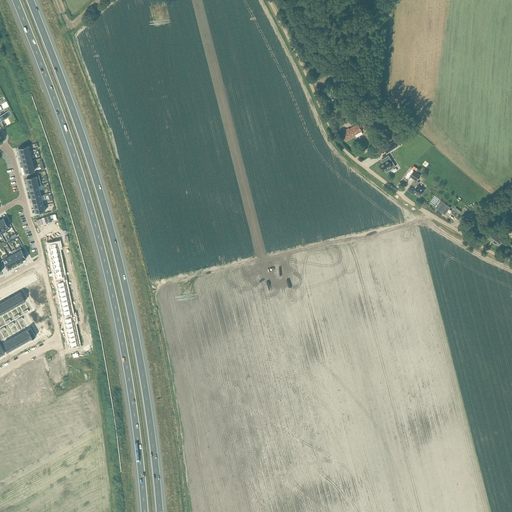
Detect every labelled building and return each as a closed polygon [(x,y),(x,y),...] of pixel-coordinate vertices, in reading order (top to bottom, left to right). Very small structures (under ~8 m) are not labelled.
[(343,109),(341,104),(334,107),(336,112),(343,109)] [(5,112),(0,115),(3,120),(8,117),(11,123),(15,121),(8,107),(4,109),(5,112)] [(337,114),(339,119),(339,120),(352,114),(350,108),(337,114)] [(341,133),(345,140),(345,141),(355,135),(355,134),(362,131),(358,124),(349,129),(349,128),(341,133)] [(369,140),(373,145),(379,140),(376,135),(369,140)] [(394,141),(383,148),(386,153),(395,147),(397,146),(394,141)] [(383,163),(380,165),(384,171),(385,170),(386,172),(396,166),(388,155),(382,159),(384,162),(383,163)] [(420,175),(413,171),(411,169),(407,174),(410,176),(415,180),(407,190),(413,194),(414,193),(420,197),(424,190),(417,185),(419,182),(416,181),(420,175)] [(40,180),(28,183),(29,188),(42,185),(40,180)] [(42,185),(29,188),(30,193),(40,190),(39,186),(42,185)] [(433,206),(438,199),(434,196),(429,204),(433,206)] [(440,200),(435,208),(445,215),(450,207),(440,200)] [(4,218),(0,219),(0,221),(6,232),(10,229),(4,218)] [(492,233),(491,234),(488,238),(498,246),(502,240),(492,233)] [(20,246),(16,249),(22,260),(26,258),(20,246)] [(16,249),(11,251),(13,254),(12,254),(17,263),(22,260),(16,249)] [(6,254),(2,257),(8,268),(13,265),(6,254)] [(7,254),(6,254),(13,265),(17,263),(12,254),(8,256),(7,254)] [(20,292),(16,294),(20,303),(25,300),(20,292)] [(16,294),(11,297),(16,305),(20,303),(16,294)] [(11,297),(7,299),(11,307),(16,305),(11,297)] [(7,299),(2,301),(7,310),(11,307),(7,299)] [(35,336),(30,327),(26,330),(31,338),(35,336)] [(26,330),(22,332),(27,341),(31,338),(26,330)] [(22,332),(17,334),(22,343),(27,341),(22,332)] [(17,334),(13,337),(18,346),(22,343),(17,334)] [(13,337),(8,339),(13,348),(18,346),(13,337)] [(8,339),(4,342),(9,351),(13,348),(8,339)] [(40,362),(36,365),(40,372),(44,370),(40,362)] [(36,365),(32,367),(36,374),(40,372),(36,365)] [(32,367),(28,369),(32,377),(36,374),(32,367)] [(28,369),(23,372),(28,379),(32,377),(28,369)] [(23,372),(19,374),(23,381),(28,379),(23,372)] [(19,374),(15,376),(19,384),(23,381),(19,374)] [(9,380),(5,382),(9,389),(13,387),(9,380)] [(5,382),(1,384),(5,392),(9,389),(5,382)] [(51,399),(47,401),(51,409),(55,407),(51,399)] [(47,401),(43,403),(47,411),(51,409),(47,401)] [(43,403),(38,406),(43,414),(47,411),(43,403)] [(38,406),(34,408),(39,416),(43,414),(38,406)] [(28,411),(23,414),(28,422),(33,419),(28,411)] [(23,414),(18,417),(23,425),(28,422),(23,414)] [(12,420),(7,423),(11,431),(16,428),(12,420)] [(7,423),(2,426),(6,434),(11,431),(7,423)] [(55,430),(50,433),(54,441),(59,438),(55,430)] [(50,433),(45,436),(49,444),(54,441),(50,433)] [(39,439),(34,442),(39,450),(44,447),(39,439)] [(34,442),(29,445),(34,453),(39,450),(34,442)] [(23,448),(18,451),(23,459),(28,456),(23,448)] [(18,451),(13,453),(18,462),(23,459),(18,451)] [(8,458),(3,460),(8,468),(13,466),(8,458)] [(51,464),(47,466),(52,474),(55,472),(51,464)] [(47,466),(43,468),(48,476),(52,474),(47,466)] [(43,468),(39,471),(44,479),(48,476),(43,468)] [(39,471),(35,473),(40,481),(44,479),(39,471)] [(35,473),(31,475),(36,483),(40,481),(35,473)] [(28,477),(24,479),(28,487),(32,485),(28,477)] [(24,479),(20,482),(25,489),(28,487),(24,479)] [(20,482),(16,484),(21,492),(25,489),(20,482)] [(16,484),(12,486),(17,494),(21,492),(16,484)] [(12,486),(8,488),(13,496),(17,494),(12,486)] [(65,489),(61,491),(66,499),(70,497),(65,489)] [(61,491),(57,494),(62,502),(66,499),(61,491)] [(57,494),(54,496),(58,504),(62,502),(57,494)] [(54,496),(50,498),(54,506),(58,504),(54,496)] [(50,498),(46,500),(50,508),(54,506),(50,498)] [(42,502),(38,505),(42,511),(43,511),(47,510),(42,502)]
